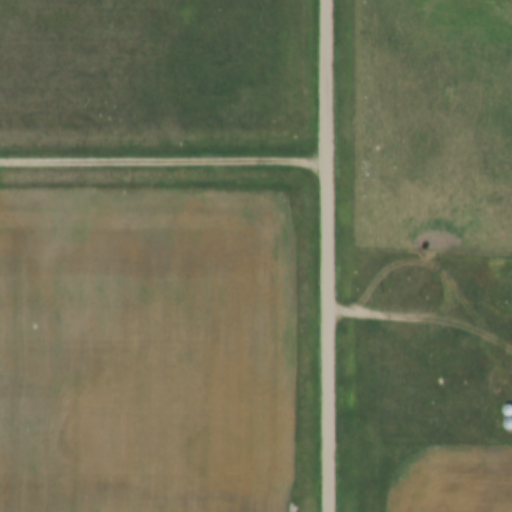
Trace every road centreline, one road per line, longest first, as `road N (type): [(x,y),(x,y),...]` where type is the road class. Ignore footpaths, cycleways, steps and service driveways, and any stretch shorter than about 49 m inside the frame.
road 1 (residential): [(328,511),(327,0)]
road 2 (track): [(328,311),(398,321),(457,310),(511,329)]
